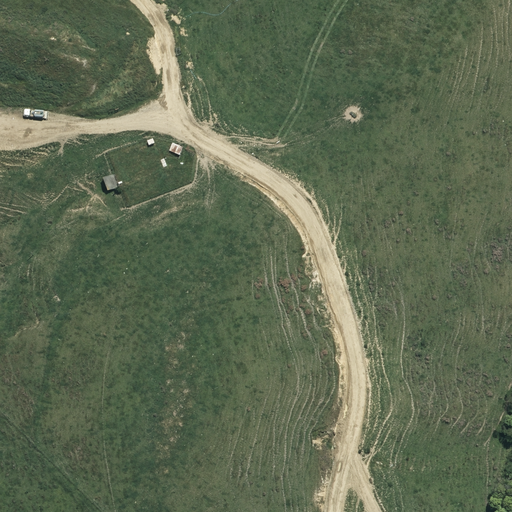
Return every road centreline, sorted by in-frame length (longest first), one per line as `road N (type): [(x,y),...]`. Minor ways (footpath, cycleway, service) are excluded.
road 1 (track): [(371,511),(349,487),(348,347),(324,245),(300,202),(185,129),(0,119)]
road 2 (track): [(136,0),(161,29),(185,129)]
